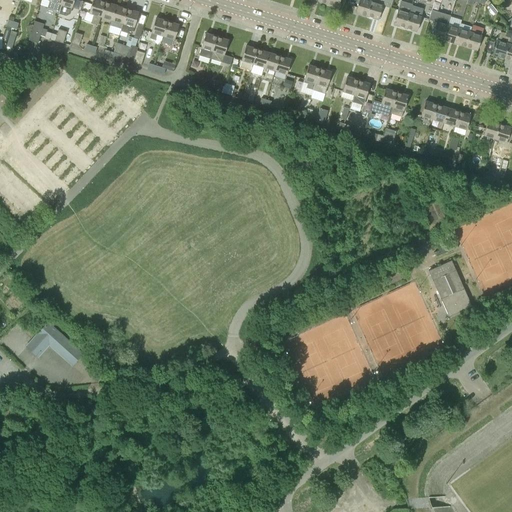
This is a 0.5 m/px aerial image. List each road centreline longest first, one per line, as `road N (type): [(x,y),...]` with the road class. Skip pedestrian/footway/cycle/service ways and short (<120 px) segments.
road 1 (unclassified): [(227,350),(242,311),(302,267),(306,239),(269,158),(139,122)]
road 2 (unclassified): [(511,190),(173,80)]
road 3 (tertiary): [(511,94),(203,0)]
road 4 (unclassified): [(0,379),(41,391),(95,391),(142,383),(227,350)]
road 5 (unclassified): [(322,463),(511,329)]
road 6 (unclassified): [(0,269),(139,122)]
road 7 (unclassified): [(173,80),(58,47),(0,58)]
road 8 (unclassified): [(322,463),(227,350)]
